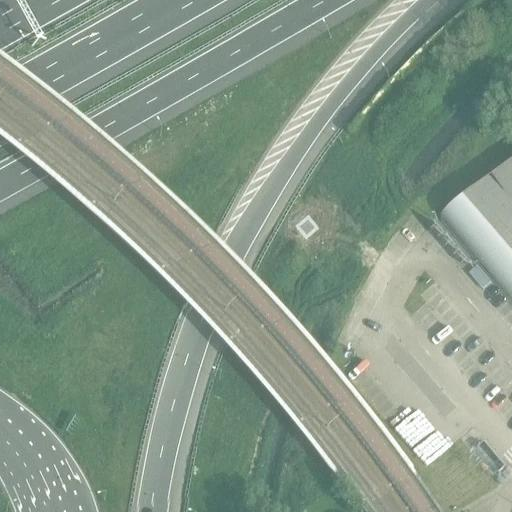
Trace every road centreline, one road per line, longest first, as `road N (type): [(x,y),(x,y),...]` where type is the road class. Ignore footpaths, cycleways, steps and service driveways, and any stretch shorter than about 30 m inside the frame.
road 1 (motorway): [(151,511),(185,363),(240,241),(351,79),(429,0)]
road 2 (motorway): [(0,185),(323,0)]
road 3 (motorway): [(0,102),(182,0)]
road 4 (motorway): [(0,407),(50,461),(70,511)]
